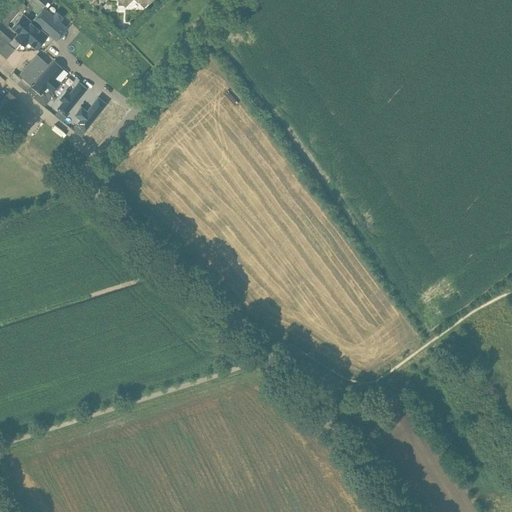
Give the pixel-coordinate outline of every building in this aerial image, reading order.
[(100,3),(101,1),(100,0),(93,0),(91,2),(99,10),(103,6),(100,3)] [(28,3),(24,8),(21,12),(26,15),(32,8),(33,7),(28,3)] [(15,8),(13,7),(1,22),(2,23),(6,26),(18,11),(15,8)] [(32,20),(56,41),(68,27),(44,7),(32,20)] [(22,14),(10,27),(17,33),(14,36),(25,45),(28,42),(36,49),(48,35),(22,14)] [(1,22),(0,22),(0,36),(2,38),(8,43),(15,34),(6,26),(2,23),(1,22)] [(30,84),(47,64),(36,54),(19,74),(22,77),(24,78),(30,84)] [(54,60),(32,85),(41,93),(47,87),(52,91),(60,82),(55,78),(63,68),(54,60)] [(9,76),(17,83),(21,78),(13,72),(9,76)] [(17,83),(26,91),(30,86),(31,85),(30,84),(24,78),(22,77),(21,78),(17,83)] [(66,115),(86,91),(77,83),(57,108),(66,115)] [(30,86),(26,91),(34,98),(38,93),(30,86)] [(18,99),(9,91),(0,101),(0,113),(4,116),(18,99)] [(41,96),(38,93),(34,98),(44,106),(48,102),(50,100),(43,94),(41,96)] [(106,105),(99,99),(79,124),(85,129),(106,105)] [(54,115),(63,121),(66,117),(58,110),(54,115)] [(71,111),(66,117),(63,121),(70,127),(78,117),(71,111)] [(73,130),(81,136),(85,132),(77,125),(73,130)]
